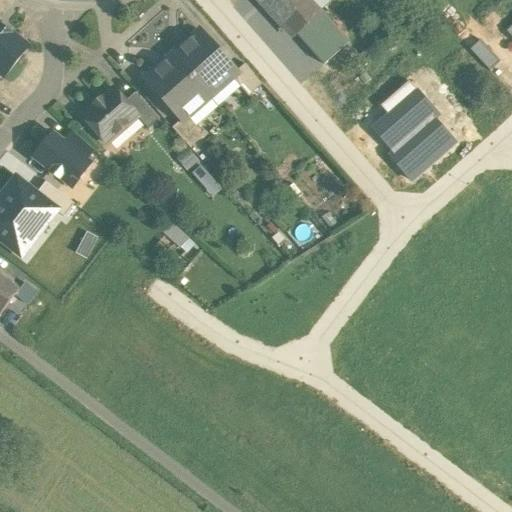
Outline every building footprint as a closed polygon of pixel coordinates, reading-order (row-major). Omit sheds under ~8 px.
[(260,0),(292,35),(318,10),(308,0),(260,0)] [(308,0),(318,10),(329,0),(308,0)] [(29,47),(0,24),(0,75),(3,78),(29,47)] [(511,26),(495,43),(511,61),(511,26)] [(199,30),(171,54),(209,97),(231,78),(230,76),(235,71),(199,30)] [(469,50),(489,71),(500,61),(480,40),(469,50)] [(209,97),(171,54),(144,78),(180,120),(186,115),(187,116),(209,97)] [(262,84),(244,64),(235,71),(230,76),(231,78),(248,96),(262,84)] [(382,104),(389,112),(416,88),(409,80),(382,104)] [(439,113),(416,88),(389,112),(371,128),(394,153),(434,118),(439,113)] [(114,89),(104,97),(103,96),(91,107),(92,108),(82,117),(105,143),(136,116),(137,115),(125,101),(114,89)] [(158,119),(135,92),(125,101),(137,115),(136,116),(148,129),(158,119)] [(180,120),(171,128),(189,148),(204,135),(187,116),(186,115),(180,120)] [(455,142),(434,118),(394,153),(390,157),(411,181),(455,142)] [(93,150),(72,132),(63,143),(85,160),(93,150)] [(52,134),(34,157),(64,181),(71,172),(78,178),(90,163),(85,160),(63,143),(52,134)] [(185,164),(211,196),(219,189),(193,157),(185,164)] [(55,211),(58,207),(36,191),(17,176),(0,197),(0,241),(20,257),(55,211)] [(64,217),(74,204),(44,181),(36,191),(58,207),(55,211),(64,217)] [(474,307),(504,271),(451,226),(421,261),(474,307)] [(443,342),(474,307),(421,261),(390,296),(443,342)] [(19,290),(3,278),(0,282),(0,314),(14,297),(19,290)] [(14,297),(27,306),(37,292),(24,283),(19,290),(14,297)]
